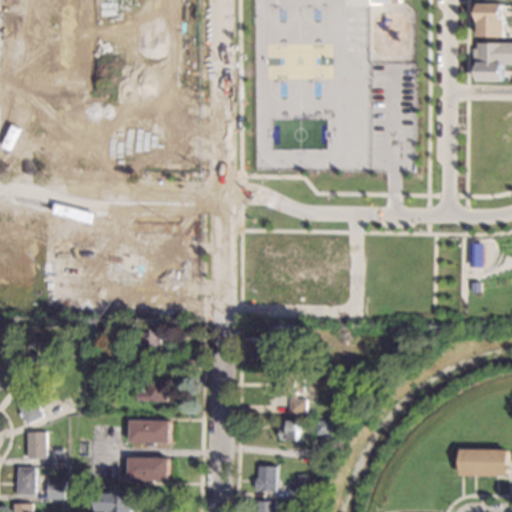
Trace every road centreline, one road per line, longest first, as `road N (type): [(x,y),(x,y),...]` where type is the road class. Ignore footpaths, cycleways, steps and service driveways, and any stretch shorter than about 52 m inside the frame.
road 1 (residential): [(511,213),(303,213),(253,195),(0,190)]
road 2 (tertiary): [(215,511),(223,0)]
road 3 (residential): [(450,215),(451,0)]
